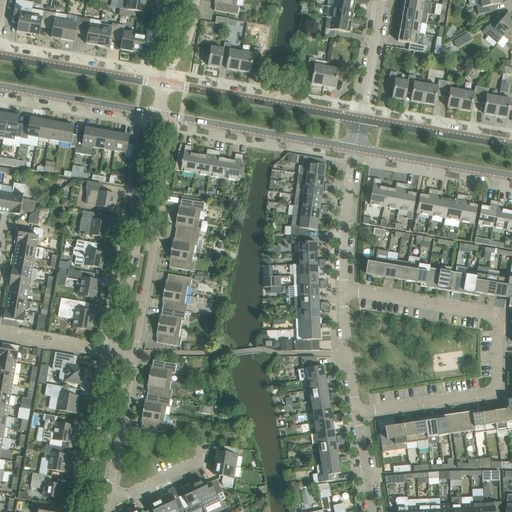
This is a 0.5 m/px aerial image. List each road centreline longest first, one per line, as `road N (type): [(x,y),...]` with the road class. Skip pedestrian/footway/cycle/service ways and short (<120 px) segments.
road 1 (residential): [(356,412),(490,390),(497,325),(486,313),(343,291)]
road 2 (tertiary): [(360,118),(162,84)]
road 3 (tertiary): [(157,113),(354,147)]
road 4 (residential): [(135,357),(160,211),(145,175)]
road 5 (residential): [(145,175),(113,354)]
road 6 (tertiary): [(162,84),(0,56)]
road 7 (tertiary): [(354,147),(511,177)]
road 8 (residential): [(113,354),(84,511)]
road 9 (tertiary): [(0,86),(157,113)]
road 10 (tertiary): [(511,145),(360,118)]
road 11 (residential): [(110,500),(135,357)]
road 12 (residential): [(343,291),(354,147)]
road 13 (residential): [(356,412),(343,291)]
road 14 (residential): [(360,118),(382,0)]
